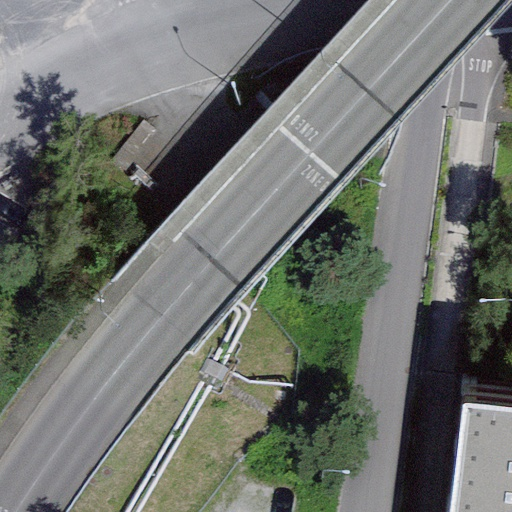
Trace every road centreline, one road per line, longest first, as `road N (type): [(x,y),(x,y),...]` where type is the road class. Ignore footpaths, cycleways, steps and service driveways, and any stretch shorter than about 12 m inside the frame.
road 1 (unclassified): [(212,259),(450,0)]
road 2 (unclassified): [(212,259),(129,354),(15,511)]
